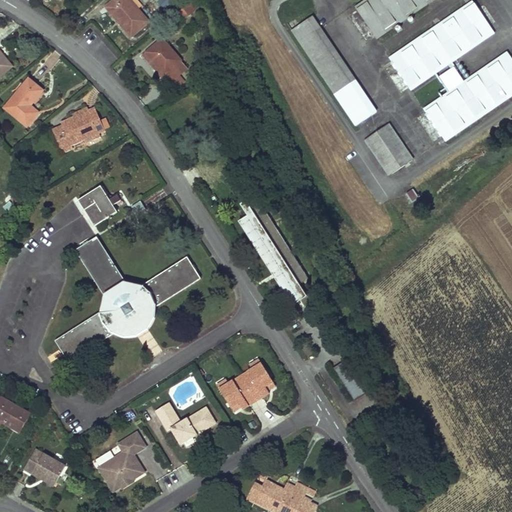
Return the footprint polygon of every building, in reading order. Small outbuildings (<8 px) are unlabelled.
[(129,0),(114,0),(106,8),(131,38),(149,23),(129,0)] [(371,0),(356,10),(374,37),(428,0),(371,0)] [(188,4),(179,12),(184,19),(193,11),(188,4)] [(474,5),(391,62),(409,88),(492,31),(474,5)] [(291,29),(355,125),(378,109),(313,14),(291,29)] [(163,39),(147,52),(165,73),(172,82),(181,74),(188,69),(181,61),(163,39)] [(147,52),(143,56),(161,77),(165,73),(147,52)] [(0,54),(0,77),(13,67),(6,57),(3,58),(0,54)] [(511,60),(509,56),(426,113),(444,139),(511,92),(511,60)] [(29,79),(5,110),(27,128),(39,114),(30,106),(32,103),(33,104),(43,92),(29,79)] [(87,109),(74,115),(75,119),(89,113),(87,109)] [(75,119),(62,125),(63,127),(54,131),(60,146),(70,141),(71,146),(85,139),(98,134),(105,130),(101,122),(95,110),(89,113),(75,119)] [(105,120),(101,122),(105,130),(109,128),(105,120)] [(388,124),(385,126),(410,162),(412,161),(388,124)] [(385,126),(368,138),(392,174),(410,162),(385,126)] [(98,134),(85,139),(87,143),(100,137),(98,134)] [(368,138),(365,140),(389,176),(392,174),(368,138)] [(64,153),(73,149),(71,146),(70,141),(60,146),(64,153)] [(244,200),(239,203),(246,214),(292,285),(297,282),(305,277),(247,187),(239,192),(244,200)] [(105,201),(97,188),(76,202),(93,227),(115,212),(111,205),(117,201),(114,196),(105,201)] [(413,189),(407,193),(413,202),(421,197),(419,194),(418,195),(413,189)] [(141,203),(132,208),(138,217),(146,211),(141,203)] [(305,294),(297,282),(292,285),(246,214),(236,220),(290,304),(305,294)] [(97,238),(76,251),(105,296),(103,299),(101,305),(100,310),(101,313),(56,342),(69,363),(115,334),(121,337),(129,338),(138,336),(146,332),(152,326),(155,319),(156,313),(156,308),(201,280),(188,258),(143,287),(137,284),(131,282),(126,282),(97,238)] [(342,357),(330,365),(351,397),(363,389),(342,357)] [(253,370),(263,364),(261,361),(251,367),(253,370)] [(231,383),(221,390),(232,409),(241,404),(243,408),(245,409),(251,406),(265,397),(271,394),(269,392),(267,388),(275,383),(263,364),(253,370),(231,383)] [(219,386),(221,390),(231,383),(229,380),(219,386)] [(277,387),(275,383),(267,388),(269,392),(277,387)] [(0,398),(0,427),(2,428),(5,424),(13,429),(14,427),(23,432),(32,416),(0,398)] [(170,404),(157,413),(169,433),(172,431),(182,447),(186,444),(193,440),(217,425),(208,411),(184,426),(182,423),(180,420),(174,425),(169,418),(176,414),(170,404)] [(241,404),(232,409),(235,413),(243,408),(241,404)] [(184,426),(208,411),(206,408),(182,423),(184,426)] [(174,425),(180,420),(176,414),(169,418),(174,425)] [(137,435),(119,447),(124,454),(100,470),(115,494),(123,488),(121,485),(132,478),(134,482),(145,474),(139,464),(135,466),(131,459),(134,457),(146,449),(137,435)] [(68,468),(38,451),(27,471),(44,480),(45,477),(50,480),(48,483),(53,485),(57,487),(59,484),(65,473),(68,468)] [(64,487),(70,476),(65,473),(59,484),(64,487)] [(268,477),(261,473),(255,485),(262,488),(266,480),(267,481),(268,477)] [(130,487),(135,484),(134,482),(132,478),(121,485),(123,488),(125,491),(130,487)] [(255,485),(247,500),(254,504),(253,506),(259,509),(260,507),(270,511),(315,511),(318,507),(310,503),(303,499),(309,488),(298,482),(295,487),(288,483),(285,490),(281,497),(270,492),(274,484),(267,481),(266,480),(262,488),(255,485)] [(285,490),(274,484),(270,492),(281,497),(285,490)] [(316,492),(309,488),(303,499),(310,503),(316,492)]
